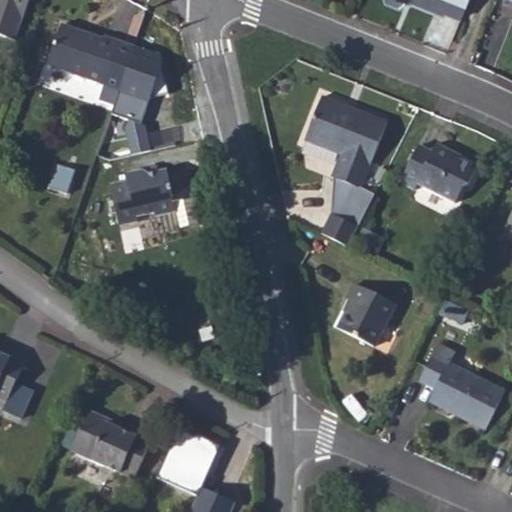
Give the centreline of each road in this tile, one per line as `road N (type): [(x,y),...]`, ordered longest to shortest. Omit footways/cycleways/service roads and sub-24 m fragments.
road 1 (residential): [(284,432),(252,214),(202,0)]
road 2 (residential): [(284,432),(89,329),(0,267)]
road 3 (residential): [(233,0),(511,110)]
road 4 (residential): [(284,432),(333,434),(507,511)]
